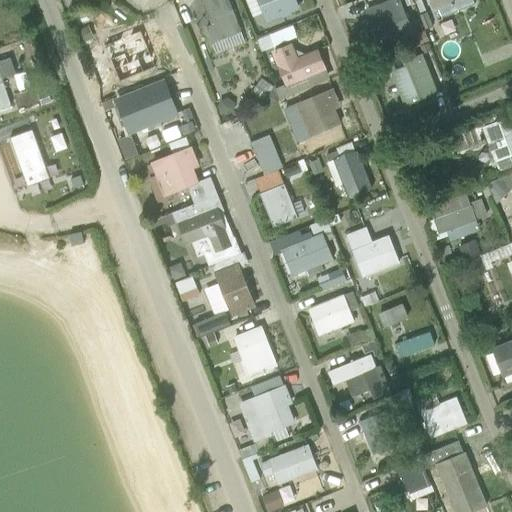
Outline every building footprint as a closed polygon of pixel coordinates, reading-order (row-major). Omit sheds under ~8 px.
[(215,55),(244,44),(227,0),(201,0),(211,25),(205,28),(215,55)] [(291,13),(300,10),(295,0),(245,0),(253,18),(262,14),(266,24),(281,18),(281,20),(292,16),(291,13)] [(380,49),(413,35),(399,0),(390,0),(365,10),(380,49)] [(471,0),(426,0),(432,13),(442,9),(443,11),(438,13),(442,22),(446,20),(447,22),(476,9),(471,0)] [(83,44),(94,40),(88,26),(77,30),(83,44)] [(127,82),(159,69),(146,35),(143,37),(139,28),(121,35),(125,44),(108,51),(113,64),(119,62),(127,82)] [(260,52),(274,48),(270,36),(256,41),(260,52)] [(282,100),(330,80),(318,50),(298,58),(291,44),(270,52),(285,85),(274,89),(279,101),(282,100)] [(404,108),(438,95),(422,54),(402,62),(404,67),(390,72),(404,108)] [(0,108),(13,104),(0,65),(0,108)] [(266,106),(279,101),(274,89),(261,79),(249,96),(266,106)] [(129,135),(178,115),(165,80),(115,100),(122,117),(119,119),(123,128),(125,127),(129,135)] [(309,139),(341,125),(327,91),(294,104),(309,139)] [(282,100),(279,101),(266,106),(269,114),(273,113),(274,116),(287,111),(282,100)] [(511,163),(510,157),(511,156),(511,117),(484,127),(482,121),(443,134),(450,153),(455,155),(468,150),(470,152),(472,152),(475,152),(478,151),(481,149),(483,147),(479,135),(480,135),(480,133),(482,133),(481,130),(493,161),(490,162),(492,168),(496,166),(498,172),(511,166),(511,163)] [(119,141),(126,160),(137,155),(131,137),(119,141)] [(347,199),(372,190),(357,151),(354,153),(351,144),(335,150),(336,152),(326,156),(328,162),(327,163),(336,187),(342,185),(344,191),(338,193),(340,199),(346,197),(347,199)] [(210,178),(198,182),(194,170),(199,168),(192,149),(147,167),(161,202),(172,197),(171,195),(187,189),(194,205),(218,196),(210,178)] [(260,192),(283,183),(278,171),(255,181),(260,192)] [(511,175),(485,186),(495,206),(511,190),(511,175)] [(259,195),(273,229),(297,219),(296,216),(304,212),(300,202),(292,205),(283,185),(259,195)] [(212,266),(241,255),(234,237),(233,238),(223,213),(224,212),(218,196),(194,205),(156,220),(158,225),(173,218),(175,224),(177,223),(186,246),(191,244),(197,258),(203,255),(208,268),(212,266)] [(479,231),(475,221),(487,217),(481,200),(469,205),(466,196),(429,210),(438,235),(435,237),(437,241),(448,237),(450,242),(479,231)] [(321,266),(333,261),(326,243),(334,239),(326,219),(309,226),(314,237),(312,238),(310,234),(300,238),(298,232),(270,243),(274,255),(282,252),(292,278),(306,272),(309,277),(323,272),(321,266)] [(372,275),(399,264),(389,236),(372,242),(366,228),(346,236),(362,279),(364,278),(364,279),(366,280),(372,277),(372,275)] [(464,262),(481,256),(475,240),(458,247),(464,262)] [(231,318),(256,308),(241,270),(249,266),(244,254),(241,255),(212,266),(218,284),(203,290),(214,316),(224,312),(228,311),(231,318)] [(471,278),(487,272),(484,266),(493,262),(489,254),(465,263),(471,278)] [(323,291),(346,282),(341,269),(326,274),(327,275),(318,279),(323,291)] [(179,296),(196,289),(191,277),(175,284),(179,296)] [(319,337),(354,323),(350,312),(359,309),(352,293),(343,296),(343,295),(307,310),(319,337)] [(383,329),(407,318),(402,305),(378,315),(383,329)] [(229,325),(224,312),(214,316),(194,324),(195,325),(191,326),(196,338),(229,325)] [(248,378),(277,367),(261,327),(232,338),(248,378)] [(365,345),(374,341),(370,330),(360,333),(359,331),(346,336),(350,348),(364,342),(365,345)] [(400,359),(434,347),(429,333),(395,346),(400,359)] [(502,379),(511,374),(511,339),(490,349),(502,379)] [(379,355),(374,341),(365,345),(361,346),(364,355),(372,352),(374,357),(379,355)] [(373,400),(391,393),(380,367),(376,368),(371,355),(327,372),(332,386),(345,381),(352,398),(369,391),(373,400)] [(292,403),(285,385),(283,386),(279,376),(250,387),(254,397),(238,404),(253,443),(255,442),(258,449),(290,437),(286,427),(295,423),(288,405),(292,403)] [(415,415),(413,405),(408,390),(398,393),(406,418),(415,415)] [(430,439),(467,425),(457,398),(439,404),(435,394),(415,402),(430,439)] [(372,455),(397,446),(381,404),(353,415),(358,427),(361,426),(372,455)] [(452,511),(475,511),(487,507),(465,453),(463,454),(458,442),(421,457),(426,469),(434,466),(452,511)] [(317,471),(308,446),(267,460),(277,486),(317,471)] [(408,488),(426,481),(418,461),(399,468),(408,488)] [(265,511),(267,511),(283,506),(277,491),(260,497),(265,511)]
